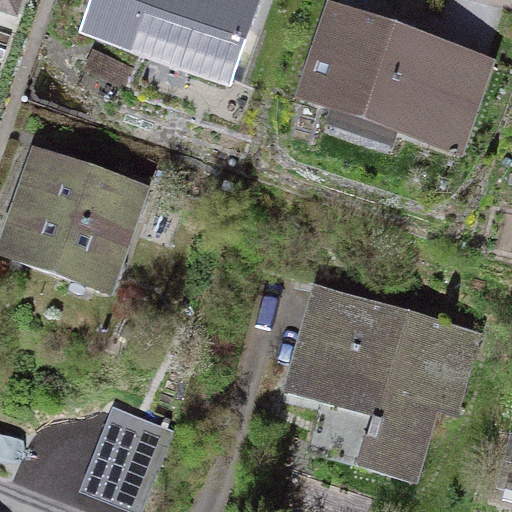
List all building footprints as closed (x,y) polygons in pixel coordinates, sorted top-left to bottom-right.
[(0,0),(0,6),(11,11),(14,0),(0,0)] [(96,0),(91,17),(194,53),(189,70),(226,83),(254,0),(96,0)] [(335,13),(307,93),(431,136),(440,108),(466,117),(484,64),(335,13)] [(95,53),(78,89),(112,105),(129,69),(95,53)] [(39,167),(10,250),(105,283),(134,200),(39,167)] [(476,338),(316,292),(287,394),(376,419),(365,458),(416,473),(434,410),(454,415),(476,338)] [(82,492),(132,511),(139,511),(169,434),(114,412),(82,492)]
